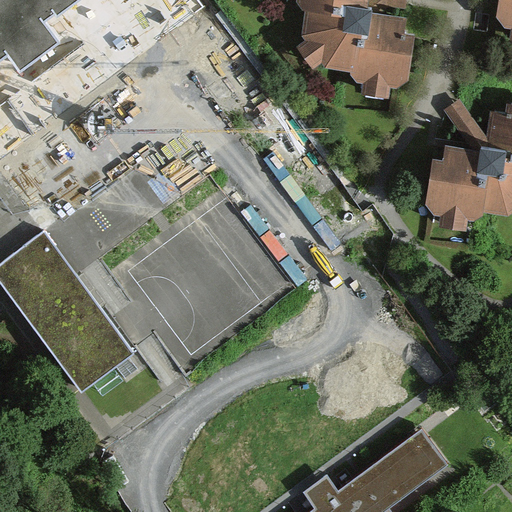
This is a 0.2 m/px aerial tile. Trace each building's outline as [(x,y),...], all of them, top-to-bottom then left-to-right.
[(0,0),(0,59),(8,53),(20,70),(60,41),(44,21),(55,13),(57,15),(78,0),(0,0)] [(413,82),(419,35),(410,33),(411,17),(373,11),(373,0),(300,0),(300,1),(308,11),(304,36),(308,39),(299,48),(318,69),(324,64),(327,68),(354,72),(359,82),(366,83),(365,95),(393,98),(395,88),(404,88),(413,82)] [(511,0),(504,0),(501,17),(511,30),(511,29),(511,0)] [(511,99),(510,100),(509,110),(493,108),(487,145),(449,142),(448,157),(435,156),(427,201),(437,214),(444,216),(445,227),(470,229),(472,218),(478,218),(488,211),(511,214),(511,99)] [(45,231),(0,264),(0,276),(82,388),(133,351),(45,231)] [(304,511),(377,511),(451,462),(425,425),(340,483),(331,470),(306,486),(318,503),(304,511)]
